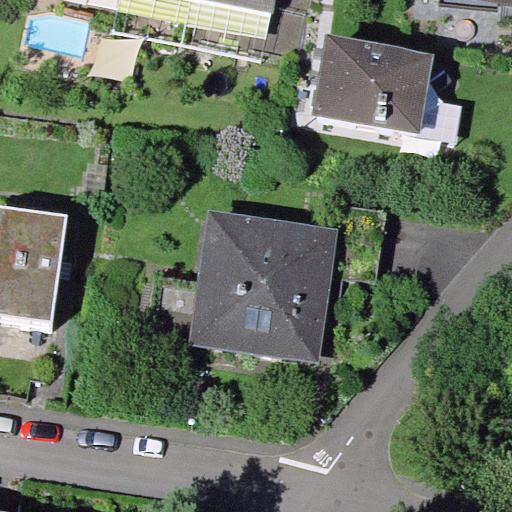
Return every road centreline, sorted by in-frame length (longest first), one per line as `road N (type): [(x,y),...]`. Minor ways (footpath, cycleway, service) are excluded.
road 1 (residential): [(326,499),(0,450)]
road 2 (residential): [(326,499),(511,270)]
